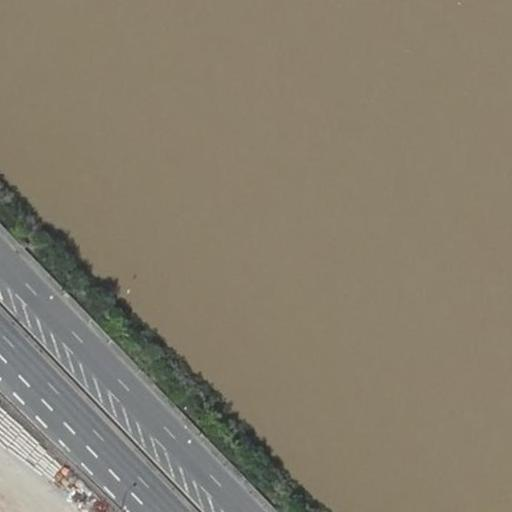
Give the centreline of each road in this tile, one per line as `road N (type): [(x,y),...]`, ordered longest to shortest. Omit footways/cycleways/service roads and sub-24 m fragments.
road 1 (primary): [(247,511),(0,256)]
road 2 (primary): [(0,333),(170,511)]
